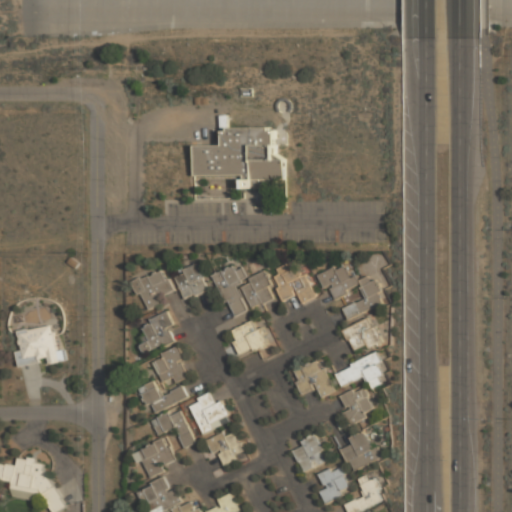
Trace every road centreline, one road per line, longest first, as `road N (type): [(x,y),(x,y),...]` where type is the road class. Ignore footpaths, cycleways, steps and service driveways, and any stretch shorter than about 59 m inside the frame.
road 1 (primary): [(470,511),(466,38)]
road 2 (primary): [(427,39),(427,511)]
road 3 (residential): [(98,511),(98,93)]
road 4 (residential): [(289,511),(290,459),(266,359)]
